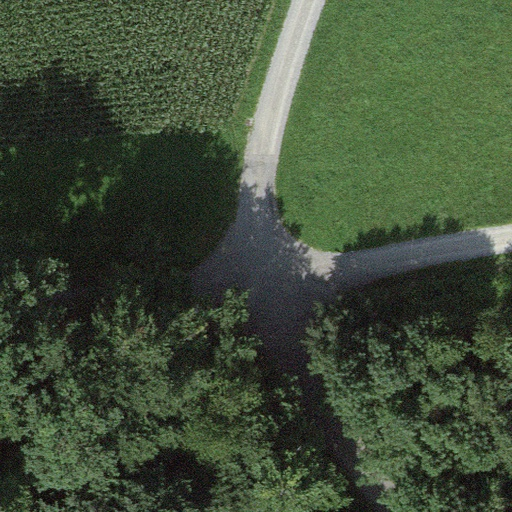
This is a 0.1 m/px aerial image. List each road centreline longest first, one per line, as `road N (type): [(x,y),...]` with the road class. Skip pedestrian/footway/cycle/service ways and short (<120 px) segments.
road 1 (track): [(313,0),(283,76),(251,234),(260,289),(295,379),(396,511)]
road 2 (track): [(0,316),(260,289),(511,242)]
